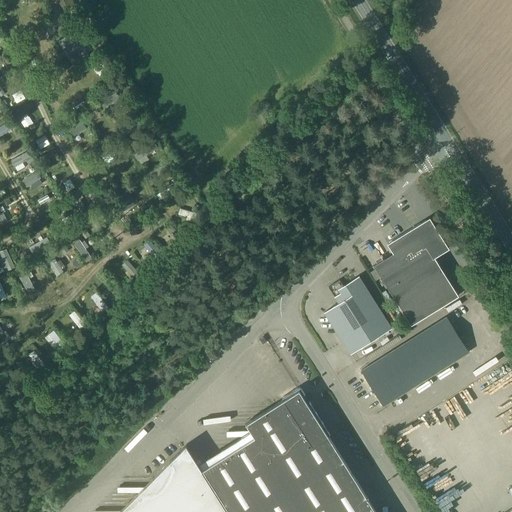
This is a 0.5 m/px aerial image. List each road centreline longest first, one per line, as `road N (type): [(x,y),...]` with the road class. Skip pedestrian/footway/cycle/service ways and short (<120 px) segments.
road 1 (unclassified): [(73,511),(287,293)]
road 2 (unclassified): [(418,511),(287,293)]
road 3 (unclassified): [(287,293),(446,142)]
road 4 (secondary): [(446,142),(357,0)]
road 5 (secondary): [(511,247),(446,142)]
